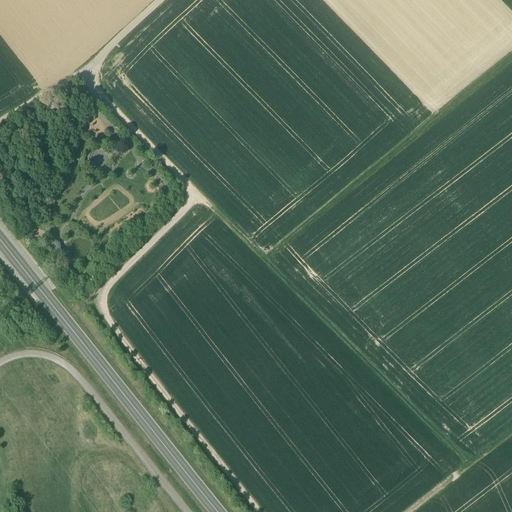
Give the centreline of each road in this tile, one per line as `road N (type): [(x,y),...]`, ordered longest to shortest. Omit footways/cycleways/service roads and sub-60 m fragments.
road 1 (track): [(78,75),(468,465)]
road 2 (track): [(260,511),(154,383),(104,300),(198,196)]
road 3 (secondary): [(217,511),(0,239)]
road 4 (track): [(261,257),(511,56)]
road 5 (track): [(188,511),(66,365),(28,353),(0,363)]
road 6 (track): [(162,0),(78,75),(0,120)]
road 7 (track): [(409,511),(511,437)]
